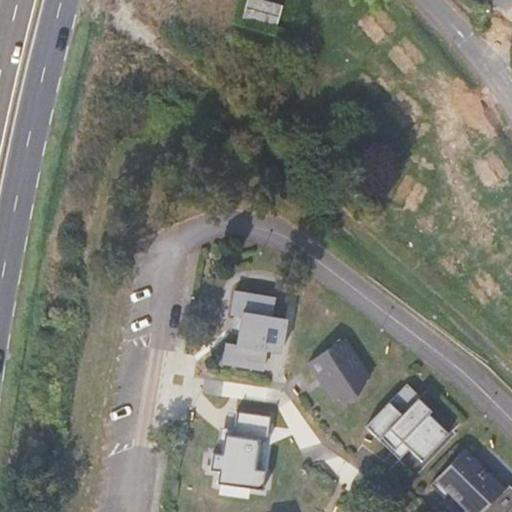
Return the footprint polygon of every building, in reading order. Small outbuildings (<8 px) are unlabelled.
[(277,27),(283,6),(263,0),(247,0),(243,18),(277,27)] [(272,371),(284,298),(233,289),(221,362),(272,371)] [(347,344),(311,365),(332,402),(368,381),(347,344)] [(413,384),(371,426),(411,465),(453,424),(413,384)] [(261,493),(273,418),(222,410),(210,485),(261,493)] [(511,482),(476,448),(436,489),(460,511),(507,511),(511,507),(511,482)]
